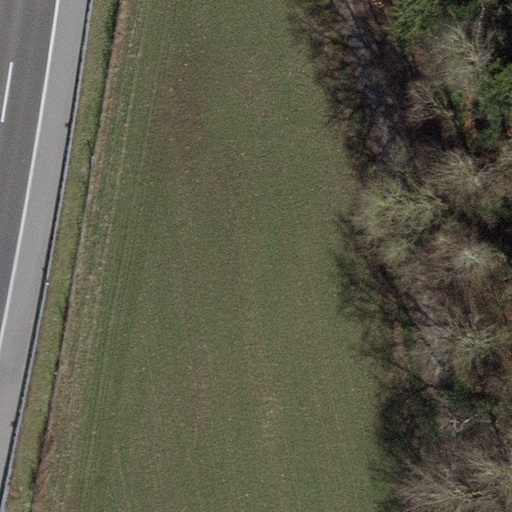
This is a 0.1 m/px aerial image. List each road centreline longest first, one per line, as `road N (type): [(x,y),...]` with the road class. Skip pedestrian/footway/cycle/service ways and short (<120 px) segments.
road 1 (track): [(464,511),(332,0)]
road 2 (motorway): [(0,143),(24,0)]
